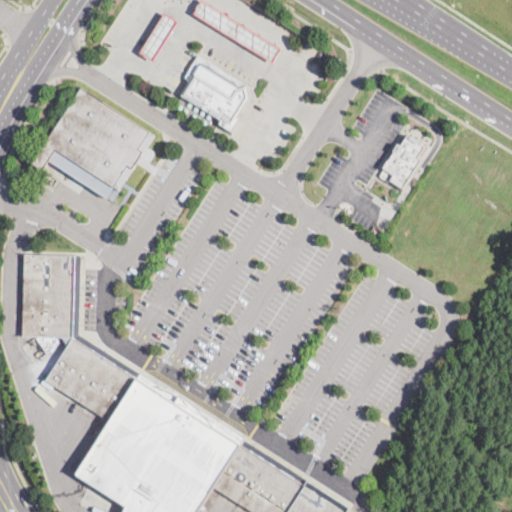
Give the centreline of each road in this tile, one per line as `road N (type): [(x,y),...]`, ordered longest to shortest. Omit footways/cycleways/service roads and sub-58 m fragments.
road 1 (tertiary): [(0,485),(4,99)]
road 2 (primary): [(323,0),(511,118)]
road 3 (primary): [(511,71),(404,0)]
